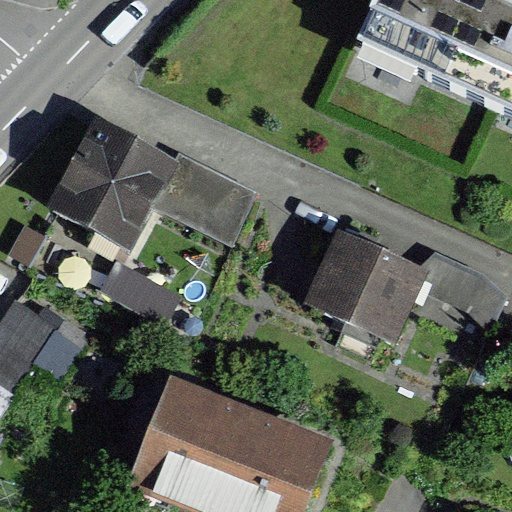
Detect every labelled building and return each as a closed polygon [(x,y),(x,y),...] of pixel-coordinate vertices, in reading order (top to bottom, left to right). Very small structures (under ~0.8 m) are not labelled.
[(511,0),(374,0),(349,54),(511,128),(511,0)] [(188,172),(104,131),(60,220),(145,261),(188,172)] [(443,281),(355,242),(322,315),(410,354),(443,281)] [(172,326),(188,293),(121,262),(105,294),(172,326)] [(55,333),(14,308),(0,328),(0,387),(16,398),(55,333)] [(325,511),(349,451),(183,386),(138,500),(169,511),(325,511)]
